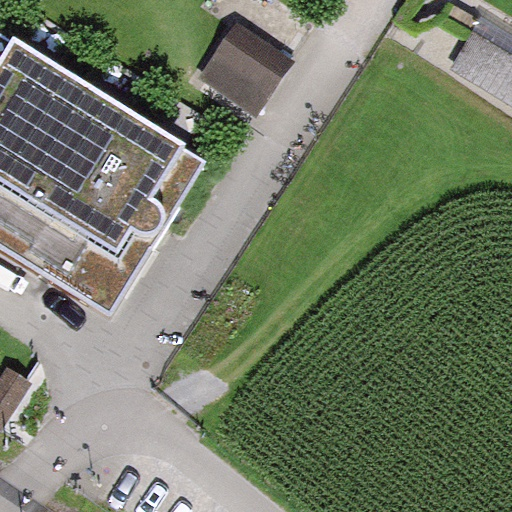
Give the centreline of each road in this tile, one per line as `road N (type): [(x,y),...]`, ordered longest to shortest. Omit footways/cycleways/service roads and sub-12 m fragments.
road 1 (residential): [(0,511),(63,451),(120,428),(181,453),(254,511)]
road 2 (track): [(120,428),(218,385),(344,261)]
